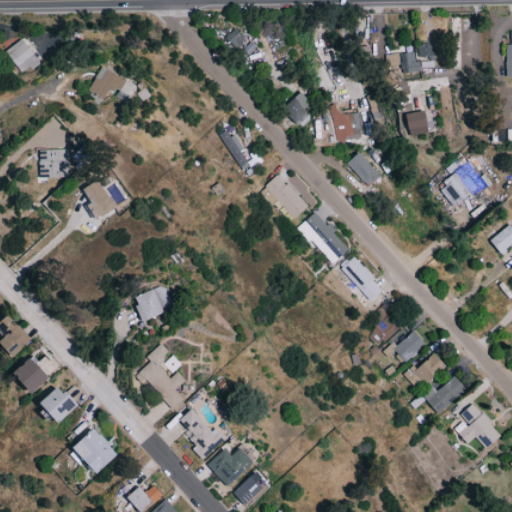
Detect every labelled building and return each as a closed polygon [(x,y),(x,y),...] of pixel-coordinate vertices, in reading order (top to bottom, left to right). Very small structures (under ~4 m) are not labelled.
[(233,48),(246,41),(238,27),(225,35),(233,48)] [(20,73),(39,62),(24,38),(5,49),(20,73)] [(434,44),(418,44),(418,56),(433,57),(434,44)] [(400,52),(401,72),(421,71),(420,60),(414,60),(414,51),(400,52)] [(104,99),(110,85),(123,91),(129,79),(100,66),(88,92),(104,99)] [(283,108),(298,124),(316,107),(302,91),(283,108)] [(362,137),(358,108),(339,111),(337,103),(329,104),(334,141),(362,137)] [(428,132),(426,110),(407,112),(410,134),(428,132)] [(260,160),(255,152),(247,157),(234,133),(230,135),(227,129),(219,133),(241,171),(260,160)] [(347,163),(369,186),(381,174),(359,151),(347,163)] [(439,183),(451,205),(479,190),(467,168),(439,183)] [(265,184),(293,219),(307,207),(279,173),(265,184)] [(84,188),(92,202),(86,205),(95,219),(119,205),(108,187),(105,189),(99,179),(84,188)] [(259,193),(271,205),(277,198),(265,186),(259,193)] [(349,248),(315,211),(297,227),(331,264),(349,248)] [(502,253),(511,243),(511,224),(510,223),(490,240),(502,253)] [(340,268),(371,301),(383,289),(353,256),(340,268)] [(135,294),(143,319),(174,309),(166,285),(135,294)] [(0,325),(7,334),(0,340),(13,355),(31,340),(10,314),(0,322),(0,325)] [(412,330),(408,335),(401,329),(384,347),(390,353),(394,350),(406,362),(425,342),(412,330)] [(135,374),(142,383),(148,379),(171,408),(184,398),(176,387),(186,380),(178,371),(170,377),(158,363),(170,353),(162,343),(147,355),(152,361),(135,374)] [(418,390),(446,364),(434,352),(417,369),(412,364),(402,374),(418,390)] [(15,370),(31,391),(49,378),(34,356),(15,370)] [(436,391),(432,386),(422,394),(438,413),(467,389),(455,375),(436,391)] [(59,421),(78,404),(59,384),(41,402),(59,421)] [(486,449),(501,434),(473,403),(459,415),(463,420),(454,428),(467,443),(475,436),(486,449)] [(202,459),(227,437),(218,426),(213,431),(193,408),(181,418),(191,429),(186,433),(197,445),(193,448),(202,459)] [(73,447),(97,473),(118,453),(93,428),(73,447)] [(232,455),(225,448),(207,464),(227,486),(255,461),(241,447),(232,455)] [(252,497),(255,500),(268,488),(254,472),(233,491),(244,504),(252,497)] [(140,511),(141,511),(163,494),(155,484),(145,492),(140,486),(127,496),(140,511)] [(177,511),(166,499),(151,511),(177,511)]
